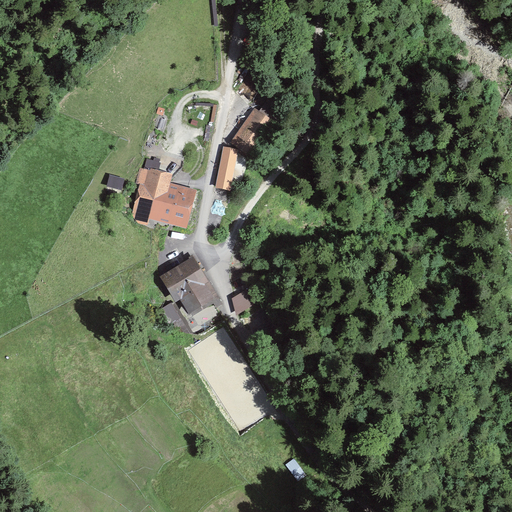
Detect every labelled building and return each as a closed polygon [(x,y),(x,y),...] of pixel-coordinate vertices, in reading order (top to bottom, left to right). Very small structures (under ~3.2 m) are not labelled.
[(209,69),(200,68),(198,83),(207,84),(209,69)] [(271,121),(260,113),(236,147),(247,154),(271,121)] [(205,124),(181,117),(177,130),(201,137),(205,124)] [(229,190),(236,153),(224,150),(217,187),(229,190)] [(146,168),(158,170),(160,161),(148,159),(146,168)] [(166,191),(170,177),(144,170),(139,185),(143,186),(134,218),(145,221),(148,211),(184,221),(193,191),(179,187),(177,194),(166,191)] [(123,191),(126,178),(111,175),(108,188),(123,191)] [(177,297),(181,295),(193,314),(218,299),(194,261),(166,278),(177,297)] [(256,283),(252,276),(247,279),(251,286),(256,283)] [(253,289),(246,293),(252,302),(259,298),(257,295),(263,291),(261,287),(254,291),(253,289)] [(172,303),(161,309),(171,326),(181,320),(172,303)] [(240,319),(247,330),(252,327),(245,315),(240,319)] [(286,465),(295,477),(302,471),(293,460),(286,465)]
